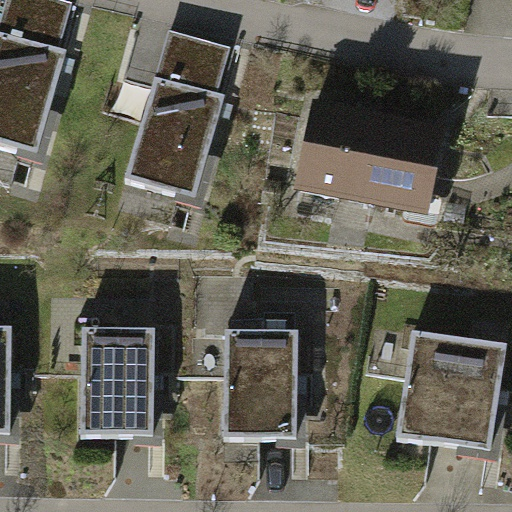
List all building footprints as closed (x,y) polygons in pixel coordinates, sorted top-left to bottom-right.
[(76,11),(40,0),(8,0),(0,28),(0,161),(27,170),(76,11)] [(233,52),(169,34),(123,194),(188,212),(233,52)] [(303,123),(287,219),(423,241),(438,145),(303,123)] [(13,333),(0,332),(0,447),(11,448),(13,333)] [(153,334),(78,334),(78,449),(152,449),(153,334)] [(296,340),(222,340),(221,455),(296,455),(296,340)] [(494,357),(403,345),(387,459),(478,471),(494,357)]
